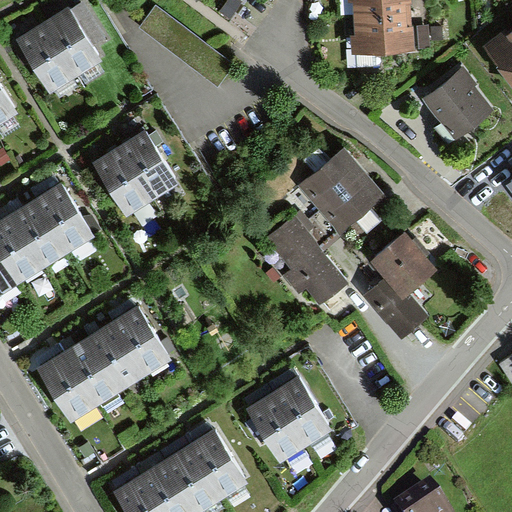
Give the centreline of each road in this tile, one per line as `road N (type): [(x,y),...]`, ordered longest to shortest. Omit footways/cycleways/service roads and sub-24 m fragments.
road 1 (residential): [(333,511),(511,301)]
road 2 (residential): [(91,511),(0,365)]
